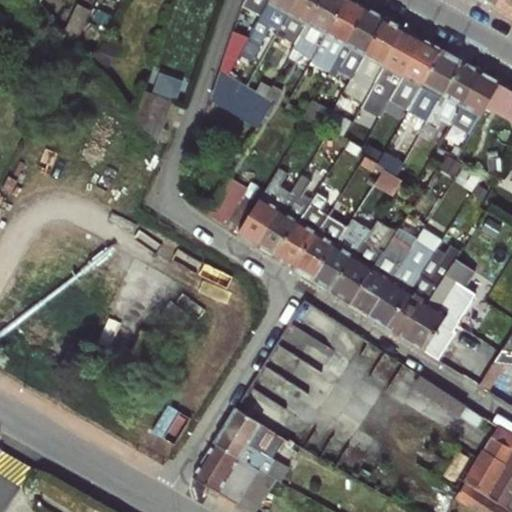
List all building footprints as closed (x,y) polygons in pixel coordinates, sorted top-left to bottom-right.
[(267,0),(258,17),(245,40),(239,49),(251,56),(258,43),(260,44),(265,35),(273,39),(294,0),(267,0)] [(242,0),(241,6),(258,17),(267,0),(242,0)] [(294,0),(273,39),(291,49),(318,0),(294,0)] [(313,58),(317,52),(345,0),(318,0),(291,49),(289,54),(297,59),(301,51),(313,58)] [(345,0),(317,52),(335,62),(366,6),(354,0),(345,0)] [(476,0),(493,9),(498,0),(476,0)] [(511,19),(511,0),(498,0),(493,9),(511,19)] [(334,64),(353,76),(385,17),(366,6),(335,62),(334,64)] [(75,11),(62,39),(72,50),(87,17),(75,11)] [(374,84),(404,27),(385,17),(353,76),(343,93),(349,96),(356,85),(362,89),(359,94),(366,98),(374,84)] [(393,94),(423,38),(404,27),(374,84),(393,94)] [(225,74),(239,49),(245,40),(232,32),(219,70),(225,74)] [(442,48),(423,38),(393,94),(412,105),(442,48)] [(442,48),(412,105),(409,110),(428,121),(462,59),(442,48)] [(443,118),(451,123),(481,70),(462,59),(428,121),(415,146),(422,151),(443,118)] [(219,70),(209,99),(257,127),(273,102),(265,97),(225,74),(219,70)] [(466,142),(487,103),(500,80),(481,70),(451,123),(459,127),(454,135),(466,142)] [(511,86),(500,80),(487,103),(511,117),(511,86)] [(265,97),(273,102),(274,103),(282,90),(272,84),(265,97)] [(158,149),(172,109),(141,97),(133,120),(158,149)] [(381,105),(386,108),(386,107),(390,100),(385,98),(381,105)] [(305,116),(325,128),(333,114),(314,102),(313,102),(305,116)] [(396,113),(386,107),(386,108),(365,148),(375,154),(396,113)] [(352,125),(333,114),(325,128),(328,129),(343,138),(344,139),(352,125)] [(343,138),(328,129),(325,134),(322,139),(337,148),(343,138)] [(511,161),(504,157),(490,182),(511,194),(511,161)] [(309,160),(289,192),(256,245),(274,256),(307,203),(300,199),(320,167),(309,160)] [(370,183),(390,195),(401,179),(380,166),(370,183)] [(256,245),(289,192),(279,186),(285,175),(276,170),(267,184),(238,232),(237,233),(256,245)] [(243,171),(214,217),(227,225),(256,178),(243,171)] [(344,186),(346,182),(333,174),(320,195),(333,203),(344,186)] [(227,225),(238,232),(267,184),(256,178),(227,225)] [(311,279),(344,226),(335,221),(340,213),(344,215),(357,195),(344,186),(333,203),(326,215),(293,268),(311,279)] [(333,203),(320,195),(315,191),(307,203),(326,215),(333,203)] [(293,268),(326,215),(307,203),(274,256),(293,268)] [(493,231),(500,220),(483,209),(476,220),(483,224),(493,231)] [(376,218),(368,231),(330,291),(348,302),(381,249),(376,246),(388,226),(376,218)] [(330,291),(368,231),(348,219),(344,226),(311,279),(330,291)] [(483,224),(476,220),(467,235),(473,239),(483,224)] [(386,326),(418,272),(417,271),(429,252),(426,250),(430,244),(425,240),(420,247),(414,243),(403,262),(400,260),(366,314),(386,326)] [(404,337),(453,258),(459,248),(448,242),(426,276),(418,272),(386,326),(404,337)] [(366,314),(400,260),(402,256),(384,244),(381,249),(348,302),(366,314)] [(404,337),(438,358),(454,333),(450,330),(454,323),(442,315),(458,289),(453,285),(465,266),(453,258),(404,337)] [(471,269),(465,266),(453,285),(458,289),(471,269)] [(511,321),(474,382),(485,388),(501,362),(511,363),(511,321)] [(456,412),(462,403),(420,375),(413,385),(456,412)] [(236,407),(214,442),(257,466),(273,476),(279,479),(286,467),(275,460),(277,457),(263,448),(274,429),(236,407)] [(511,511),(511,434),(496,425),(478,450),(506,470),(485,499),(457,478),(447,492),(474,511),(511,511)] [(289,434),(288,437),(286,440),(291,443),(294,437),(289,434)] [(236,502),(257,466),(214,442),(192,476),(236,502)] [(506,470),(478,450),(457,478),(485,499),(506,470)] [(253,511),(273,476),(257,466),(236,502),(253,511)]
